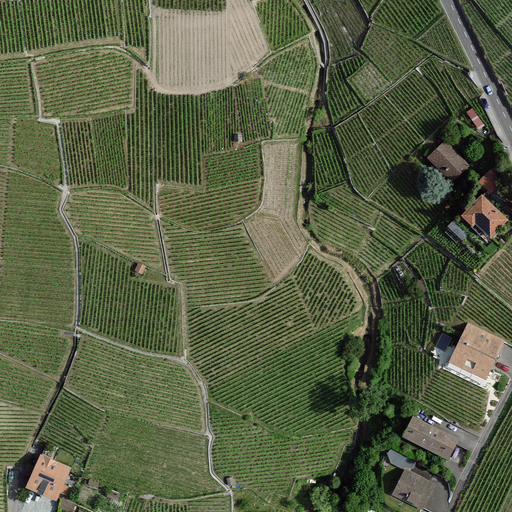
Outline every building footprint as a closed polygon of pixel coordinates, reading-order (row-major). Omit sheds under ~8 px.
[(473,110),(469,113),(478,127),(482,125),(473,110)] [(467,166),(444,143),(429,158),(452,181),(467,166)] [(500,181),(491,173),(482,184),(491,192),(500,181)] [(505,222),(482,200),(464,219),(474,228),(476,225),(490,238),(505,222)] [(455,219),(448,226),(463,239),(470,231),(455,219)] [(137,261),(135,269),(143,272),(148,264),(137,261)] [(451,358),(485,375),(501,345),(467,327),(451,358)] [(459,443),(418,420),(409,436),(450,458),(459,443)] [(406,462),(402,460),(404,456),(393,449),(388,458),(403,467),(406,462)] [(67,469),(41,458),(37,469),(29,466),(25,474),(32,477),(28,486),(55,497),(67,469)] [(434,486),(405,470),(394,490),(423,506),(434,486)] [(438,511),(443,500),(448,490),(439,486),(429,506),(438,511)] [(74,504),(62,501),(60,508),(72,511),(74,504)]
